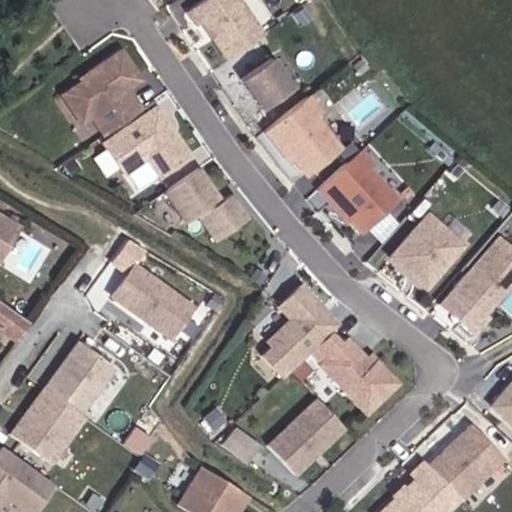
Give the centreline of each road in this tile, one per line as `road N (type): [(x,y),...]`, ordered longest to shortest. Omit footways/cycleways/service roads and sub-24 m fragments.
road 1 (residential): [(303,511),(428,394),(435,370),(428,355),(344,288),(246,177),(123,0)]
road 2 (residential): [(0,385),(89,260)]
